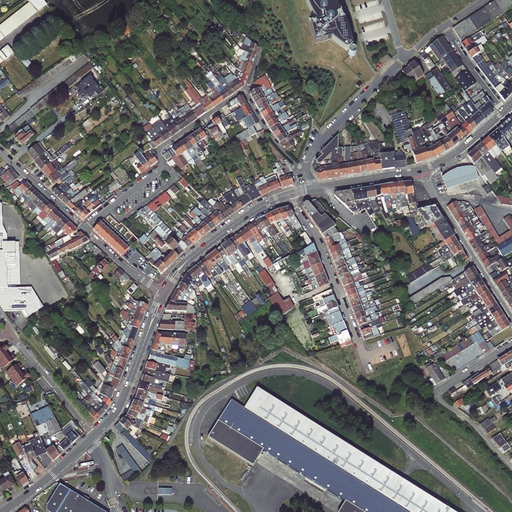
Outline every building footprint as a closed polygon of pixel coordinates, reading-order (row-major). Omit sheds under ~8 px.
[(0,42),(47,5),(42,0),(26,0),(29,3),(0,26),(0,42),(0,43),(0,42)] [(305,0),(306,1),(310,12),(317,22),(310,24),(315,43),(331,39),(339,45),(346,51),(352,47),(351,41),(349,34),(347,28),(345,22),(342,16),(339,11),(336,5),(331,0),(305,0)] [(511,7),(511,5),(508,0),(496,0),(495,1),(503,14),(511,7)] [(503,14),(495,1),(484,8),(492,21),(503,14)] [(232,5),(224,10),(234,18),(239,11),(232,5)] [(492,21),(484,8),(468,18),(476,31),(492,21)] [(476,31),(468,18),(452,29),(461,41),(476,31)] [(461,44),(464,49),(478,40),(476,38),(485,32),(483,30),(461,44)] [(483,36),(478,40),(464,49),(468,54),(480,46),(487,41),(483,36)] [(217,37),(214,40),(214,41),(219,47),(222,44),(217,37)] [(484,121),(474,105),(465,92),(476,83),(442,37),(428,47),(441,64),(443,62),(461,88),(458,90),(463,96),(461,97),(466,104),(462,107),(476,128),(484,121)] [(241,50),(244,51),(256,55),(258,47),(252,42),(250,47),(243,45),(241,50)] [(0,64),(14,53),(8,46),(0,52),(0,64)] [(484,51),(480,46),(468,54),(471,58),(479,54),(484,51)] [(80,50),(21,91),(19,93),(20,95),(23,98),(84,55),(80,50)] [(239,60),(241,61),(252,65),(256,55),(244,51),(242,56),(240,56),(239,60)] [(486,64),(479,54),(471,58),(504,102),(511,95),(501,87),(486,64)] [(23,60),(26,66),(31,64),(28,58),(23,60)] [(252,65),(241,61),(238,70),(242,73),(249,75),(252,65)] [(511,95),(511,93),(511,86),(506,82),(494,68),(490,61),(486,64),(501,87),(511,95)] [(494,62),(496,66),(511,79),(511,71),(509,69),(508,68),(504,61),(500,65),(496,61),(494,62)] [(408,68),(417,80),(424,76),(414,62),(407,67),(408,68)] [(11,134),(16,130),(19,128),(94,68),(90,63),(58,88),(57,87),(7,129),(11,134)] [(511,86),(511,79),(496,66),(494,68),(506,82),(511,86)] [(417,80),(408,68),(401,72),(411,85),(417,80)] [(439,96),(451,88),(437,68),(431,71),(434,75),(428,79),(439,96)] [(238,70),(236,69),(234,76),(235,78),(237,80),(238,82),(243,87),(245,86),(249,75),(242,73),(238,70)] [(225,81),(216,71),(215,72),(218,76),(217,76),(220,80),(221,80),(223,82),(225,81)] [(206,77),(210,82),(214,86),(223,101),(229,97),(224,91),(223,89),(222,87),(210,72),(205,76),(206,77)] [(228,85),(230,87),(234,93),(243,87),(238,82),(237,80),(235,78),(234,76),(232,74),(224,80),(225,81),(228,85)] [(249,94),(252,99),(270,89),(271,89),(264,77),(253,83),(253,84),(256,90),(249,94)] [(4,87),(10,82),(7,79),(1,84),(4,87)] [(207,95),(208,97),(215,107),(223,101),(214,86),(210,82),(206,85),(212,92),(207,95)] [(188,88),(199,103),(201,105),(206,113),(215,107),(208,97),(205,99),(204,98),(200,100),(188,84),(186,85),(188,88)] [(230,87),(224,91),(229,97),(234,93),(230,87)] [(199,103),(188,88),(186,91),(191,98),(190,98),(195,106),(199,103)] [(270,89),(252,99),(255,104),(270,96),(273,94),(270,89)] [(474,105),(484,121),(493,113),(494,108),(481,92),(476,96),(479,101),(474,105)] [(236,98),(226,106),(228,109),(239,103),(242,108),(247,104),(242,95),(236,98)] [(258,109),(274,100),(272,97),(272,98),(270,96),(255,104),(258,109)] [(279,97),(274,100),(258,109),(261,114),(277,105),(278,105),(277,102),(281,100),(279,97)] [(179,118),(174,122),(180,131),(189,125),(179,111),(172,101),(169,103),(179,118)] [(247,104),(242,108),(235,112),(238,117),(235,118),(238,122),(243,120),(253,114),(247,104)] [(449,120),(464,139),(467,135),(460,125),(446,104),(439,109),(439,111),(433,115),(440,125),(449,120)] [(198,109),(193,113),(197,119),(206,113),(201,105),(198,108),(198,109)] [(277,105),(261,114),(264,119),(283,108),(281,105),(278,107),(277,105)] [(476,128),(462,107),(460,105),(457,107),(458,109),(457,111),(459,116),(472,131),(476,128)] [(0,106),(0,118),(3,123),(9,117),(0,106)] [(183,107),(179,111),(189,125),(197,119),(193,113),(190,108),(186,111),(183,107)] [(283,108),(264,119),(266,124),(282,115),(281,112),(284,110),(283,108)] [(421,163),(410,127),(404,111),(398,113),(396,109),(388,111),(398,144),(402,143),(403,147),(406,150),(411,151),(416,164),(421,163)] [(282,115),(266,124),(270,129),(285,120),(288,119),(285,113),(282,115)] [(259,123),(253,114),(243,120),(248,129),(253,127),(259,123)] [(472,131),(459,116),(457,117),(462,124),(460,125),(467,135),(472,131)] [(180,131),(174,122),(170,117),(162,122),(163,124),(172,136),(180,131)] [(226,132),(221,124),(217,118),(212,121),(213,123),(220,135),(222,138),(224,137),(223,134),(226,132)] [(285,120),(270,129),(273,134),(290,124),(291,123),(294,121),(293,119),(289,122),(289,121),(286,122),(285,120)] [(449,120),(440,125),(459,143),(464,139),(449,120)] [(220,135),(213,123),(211,124),(212,126),(208,129),(213,139),(214,139),(220,135)] [(163,124),(154,130),(163,142),(172,136),(163,124)] [(290,124),(273,134),(276,139),(289,131),(297,127),(296,125),(293,126),(291,127),(290,124)] [(18,135),(14,138),(15,139),(15,140),(16,142),(18,142),(21,146),(26,142),(27,144),(31,141),(30,140),(34,136),(31,132),(33,130),(28,125),(17,134),(18,135)] [(459,143),(440,125),(437,127),(454,147),(459,143)] [(248,129),(236,136),(240,143),(246,140),(256,134),(253,127),(248,129)] [(425,148),(417,130),(416,128),(413,129),(411,127),(410,127),(421,163),(429,160),(425,148)] [(454,147),(437,127),(432,131),(445,152),(454,147)] [(48,128),(41,134),(44,138),(51,132),(48,128)] [(153,128),(146,134),(151,141),(152,142),(156,147),(163,142),(154,130),(153,128)] [(195,133),(205,147),(211,144),(209,141),(213,139),(208,129),(203,132),(201,129),(195,133)] [(425,148),(429,160),(434,159),(440,155),(428,133),(425,135),(421,130),(417,130),(425,148)] [(488,137),(501,153),(505,159),(511,154),(511,150),(497,130),(488,137)] [(289,131),(276,139),(279,144),(282,142),(290,138),(289,136),(291,135),(289,131)] [(290,138),(282,142),(287,149),(288,153),(295,149),(293,146),(294,145),(292,141),(301,136),(299,131),(291,135),(289,136),(290,138)] [(428,133),(440,155),(445,152),(432,131),(428,133)] [(191,136),(196,144),(199,148),(205,156),(208,154),(204,148),(205,147),(195,133),(191,136)] [(186,139),(192,147),(196,144),(191,136),(186,139)] [(481,143),(494,160),(501,153),(488,137),(481,143)] [(197,154),(192,147),(186,139),(181,143),(192,159),(194,162),(196,160),(194,156),(197,154)] [(40,143),(37,145),(44,154),(47,152),(40,143)] [(192,159),(181,143),(176,146),(187,162),(192,159)] [(373,147),(371,143),(366,144),(369,150),(370,150),(371,152),(370,152),(371,154),(373,159),(374,162),(380,161),(379,155),(378,150),(375,150),(374,147),(373,147)] [(379,155),(393,154),(392,148),(389,144),(384,145),(385,149),(382,149),(382,143),(378,144),(378,150),(379,155)] [(494,160),(481,143),(475,149),(494,173),(501,168),(494,160)] [(369,150),(366,144),(364,145),(366,161),(373,159),(371,154),(370,152),(371,152),(370,150),(369,150)] [(27,152),(35,161),(43,155),(44,154),(37,145),(27,152)] [(66,145),(51,157),(54,161),(55,160),(69,149),(66,145)] [(366,161),(364,145),(363,145),(357,146),(356,147),(357,153),(358,162),(365,161),(366,161)] [(187,162),(176,146),(172,149),(176,155),(173,157),(174,159),(173,160),(178,167),(183,165),(185,166),(186,166),(189,164),(187,162)] [(358,162),(357,153),(354,154),(354,151),(353,147),(351,147),(350,154),(351,158),(352,163),(358,162)] [(205,156),(199,148),(195,150),(202,160),(205,157),(205,156)] [(494,173),(475,149),(467,156),(485,182),(487,180),(492,187),(498,182),(497,180),(498,179),(494,173)] [(153,150),(143,157),(150,167),(158,161),(157,156),(153,150)] [(44,154),(43,155),(50,164),(54,161),(51,157),(47,152),(44,154)] [(143,157),(140,152),(129,160),(131,163),(133,162),(137,168),(136,168),(141,174),(150,167),(143,157)] [(381,171),(394,169),(393,156),(393,154),(379,155),(380,161),(381,171)] [(43,155),(35,161),(42,170),(50,164),(43,155)] [(404,155),(393,156),(394,169),(406,167),(404,155)] [(120,164),(125,170),(132,164),(131,163),(129,160),(128,158),(120,164)] [(367,173),(375,172),(374,162),(373,159),(366,161),(365,161),(367,173)] [(63,169),(55,160),(54,161),(50,164),(42,170),(49,180),(63,169)] [(332,165),(333,165),(332,163),(330,163),(329,161),(328,161),(324,162),(318,165),(316,162),(312,167),(314,173),(320,168),(331,167),(331,166),(332,165)] [(360,174),(367,173),(365,161),(358,162),(360,174)] [(280,162),(277,163),(282,172),(288,187),(291,186),(293,185),(289,172),(293,171),(290,164),(282,167),(280,162)] [(360,174),(358,162),(352,163),(352,164),(354,175),(360,174)] [(282,172),(277,163),(275,164),(278,169),(273,170),(275,174),(277,174),(282,189),(285,188),(288,187),(282,172)] [(354,175),(352,164),(345,165),(347,176),(354,175)] [(243,174),(248,172),(245,165),(240,167),(243,174)] [(320,168),(326,179),(334,178),(333,165),(332,165),(331,166),(331,167),(320,168)] [(347,176),(345,165),(342,165),(338,166),(339,178),(347,176)] [(67,166),(63,169),(49,180),(53,185),(58,180),(67,174),(65,171),(68,168),(67,166)] [(320,168),(314,173),(318,180),(320,181),(326,179),(320,168)] [(11,169),(4,175),(9,181),(6,183),(4,184),(5,187),(11,184),(19,178),(11,169)] [(58,180),(61,185),(65,182),(66,182),(69,179),(70,178),(67,174),(58,180)] [(4,175),(1,176),(6,183),(9,181),(4,175)] [(275,175),(265,180),(270,192),(275,190),(280,187),(275,175)] [(270,192),(265,180),(264,177),(259,179),(259,180),(254,183),(255,185),(261,197),(265,194),(270,192)] [(190,185),(183,178),(179,183),(185,189),(190,185)] [(31,187),(27,183),(21,186),(16,181),(11,185),(21,196),(31,187)] [(61,185),(52,192),(59,198),(71,189),(65,182),(61,185)] [(114,182),(107,187),(110,191),(113,189),(117,186),(114,182)] [(410,182),(403,183),(404,194),(404,196),(405,196),(406,196),(413,194),(410,182)] [(81,194),(66,205),(71,210),(77,204),(76,203),(97,187),(94,184),(81,194)] [(170,190),(174,194),(179,190),(174,185),(170,190)] [(261,197),(255,185),(250,187),(251,190),(243,194),(247,195),(251,201),(256,199),(261,197)] [(388,195),(387,185),(379,186),(381,195),(382,195),(383,196),(388,195)] [(492,192),(487,185),(482,189),(486,195),(492,192)] [(247,195),(243,194),(241,196),(237,190),(235,186),(231,188),(232,190),(238,199),(243,207),(247,204),(251,201),(247,195)] [(21,196),(20,197),(18,198),(23,203),(24,202),(35,190),(31,187),(21,196)] [(376,198),(374,187),(364,189),(366,200),(367,200),(374,198),(376,198)] [(71,189),(59,198),(66,205),(81,194),(78,190),(74,193),(71,189)] [(364,189),(351,191),(354,202),(355,202),(361,201),(366,200),(364,189)] [(24,202),(28,207),(40,195),(35,190),(24,202)] [(238,210),(243,207),(238,199),(232,190),(223,197),(230,207),(234,213),(238,210)] [(349,203),(354,202),(351,191),(346,192),(349,203)] [(165,192),(161,196),(167,201),(167,202),(171,198),(165,192)] [(344,205),(349,203),(346,192),(335,194),(334,197),(344,205)] [(90,194),(77,204),(71,210),(75,213),(77,211),(88,201),(95,196),(93,193),(91,195),(90,194)] [(404,194),(400,195),(402,211),(402,210),(404,216),(406,216),(410,214),(408,208),(406,201),(405,196),(404,196),(404,194)] [(415,203),(413,194),(406,196),(409,205),(411,204),(415,203)] [(33,211),(34,211),(45,199),(40,195),(28,207),(33,211)] [(162,205),(167,201),(161,196),(161,195),(157,199),(162,205)] [(383,196),(382,195),(381,195),(376,198),(374,198),(375,202),(380,211),(385,221),(388,219),(386,213),(387,213),(386,210),(385,208),(384,203),(383,196)] [(388,196),(388,195),(383,196),(384,203),(385,208),(386,210),(392,209),(391,206),(388,196)] [(394,196),(396,209),(396,211),(402,211),(400,195),(394,196)] [(75,213),(79,217),(87,209),(86,207),(90,202),(94,200),(97,198),(95,196),(88,201),(77,211),(75,213)] [(511,197),(499,196),(498,203),(511,204),(511,197)] [(375,202),(374,198),(367,200),(368,206),(370,205),(374,214),(380,211),(375,202)] [(45,199),(34,211),(39,215),(50,204),(45,199)] [(156,199),(152,203),(157,209),(158,209),(162,205),(157,199),(156,199)] [(215,209),(205,199),(200,204),(208,211),(220,223),(222,222),(225,220),(215,209)] [(87,209),(79,217),(83,221),(90,213),(102,205),(98,200),(95,202),(92,204),(87,209)] [(86,207),(87,209),(92,204),(95,202),(94,200),(90,202),(86,207)] [(316,200),(304,202),(303,206),(319,231),(332,222),(331,222),(328,218),(324,214),(327,212),(316,200)] [(362,205),(361,201),(355,202),(357,212),(358,213),(374,233),(378,231),(364,209),(363,209),(362,205)] [(424,203),(425,207),(425,209),(434,207),(431,201),(424,203)] [(151,202),(147,206),(153,213),(157,209),(152,203),(151,202)] [(354,202),(349,203),(344,205),(353,213),(357,212),(355,202),(354,202)] [(450,213),(465,204),(467,203),(464,202),(455,202),(447,207),(450,213)] [(0,203),(0,304),(4,312),(22,311),(24,311),(28,317),(45,306),(33,287),(10,287),(9,285),(9,270),(18,270),(17,250),(21,250),(21,242),(9,242),(5,242),(4,234),(0,234),(0,216),(2,216),(2,204),(0,203)] [(50,204),(39,215),(38,216),(43,220),(49,214),(55,208),(50,204)] [(465,204),(450,213),(453,217),(466,210),(470,207),(469,204),(466,206),(465,204)] [(172,232),(153,213),(147,206),(146,206),(142,209),(151,219),(158,226),(147,237),(144,234),(138,240),(146,248),(154,241),(159,237),(166,244),(165,244),(166,245),(173,252),(178,257),(188,248),(172,232)] [(215,209),(225,220),(229,217),(234,213),(230,207),(224,211),(220,206),(215,209)] [(492,241),(495,247),(502,258),(511,251),(511,216),(508,216),(503,219),(510,231),(499,238),(480,206),(474,210),(492,241)] [(204,215),(199,210),(196,207),(192,212),(211,230),(215,227),(204,215)] [(288,207),(282,208),(293,225),(294,227),(299,223),(288,207)] [(416,211),(416,212),(418,214),(427,228),(433,225),(442,219),(434,207),(425,209),(416,211)] [(45,227),(48,224),(55,218),(59,213),(55,208),(49,214),(43,220),(47,223),(44,226),(45,227)] [(293,225),(282,208),(276,210),(291,233),(293,231),(291,227),(293,225)] [(151,219),(142,209),(138,213),(147,222),(151,219)] [(291,233),(276,210),(269,213),(282,232),(285,231),(289,237),(293,235),(291,233)] [(466,210),(453,217),(456,223),(469,214),(466,210)] [(220,223),(208,211),(204,215),(215,227),(217,226),(220,223)] [(211,230),(192,212),(189,214),(194,219),(192,220),(195,223),(206,234),(211,230)] [(469,214),(456,223),(459,227),(476,217),(473,212),(469,214)] [(51,227),(52,229),(60,222),(64,217),(59,213),(55,218),(48,224),(45,227),(44,228),(46,231),(51,227)] [(279,233),(282,232),(269,213),(264,216),(277,235),(280,239),(282,238),(279,233)] [(5,242),(9,242),(9,234),(3,224),(2,216),(0,216),(0,234),(4,234),(5,242)] [(206,234),(195,223),(194,225),(185,216),(183,219),(185,220),(201,238),(206,234)] [(277,235),(264,216),(260,218),(273,237),(277,235)] [(60,222),(52,229),(57,233),(69,222),(64,217),(60,222)] [(410,217),(407,219),(405,219),(412,237),(420,233),(417,226),(415,227),(411,217),(410,217)] [(476,217),(459,227),(462,232),(479,222),(476,217)] [(273,237),(260,218),(259,219),(255,221),(264,234),(269,241),(273,237)] [(453,237),(442,219),(433,225),(444,242),(453,237)] [(201,238),(185,220),(183,222),(182,222),(180,224),(181,225),(182,226),(197,241),(201,238)] [(93,230),(98,235),(105,227),(103,225),(104,224),(102,221),(93,230)] [(264,234),(255,221),(251,224),(264,243),(266,241),(262,235),(264,234)] [(69,222),(57,233),(59,235),(63,231),(68,235),(73,233),(77,231),(77,229),(69,222)] [(319,231),(324,239),(339,233),(335,227),(335,226),(332,222),(319,231)] [(479,222),(462,232),(465,237),(478,229),(482,227),(479,222)] [(174,226),(179,231),(192,245),(197,241),(182,226),(180,228),(179,226),(177,224),(174,226)] [(264,243),(251,224),(247,228),(262,249),(266,246),(264,243)] [(98,235),(103,239),(111,230),(108,228),(107,229),(105,227),(98,235)] [(262,249),(247,228),(242,231),(238,234),(247,247),(251,245),(252,244),(253,243),(260,252),(258,254),(271,272),(276,270),(276,271),(292,262),(289,256),(273,265),(262,249)] [(478,229),(465,237),(469,242),(481,234),(478,229)] [(107,243),(115,235),(113,233),(114,232),(111,230),(103,239),(107,243)] [(192,245),(179,231),(177,233),(174,230),(172,232),(188,248),(192,245)] [(83,244),(89,240),(81,232),(77,234),(77,235),(83,244)] [(472,248),(488,237),(485,232),(481,234),(469,242),(472,248)] [(83,244),(77,235),(76,236),(78,239),(75,240),(74,236),(73,233),(68,235),(62,239),(65,244),(65,245),(68,250),(83,244)] [(339,233),(324,239),(329,249),(346,243),(345,239),(341,240),(339,233)] [(251,253),(247,247),(238,234),(233,237),(247,256),(251,253)] [(112,247),(120,238),(118,236),(117,237),(115,235),(107,243),(112,247)] [(159,237),(154,241),(153,243),(157,247),(159,245),(162,248),(166,245),(165,244),(166,244),(159,237)] [(249,260),(247,256),(233,237),(229,240),(245,263),(249,260)] [(313,244),(308,237),(303,241),(308,248),(313,244)] [(456,241),(453,237),(444,242),(447,247),(456,241)] [(488,237),(472,248),(475,252),(491,242),(488,237)] [(116,252),(124,244),(122,242),(123,241),(120,238),(112,247),(116,252)] [(60,254),(68,250),(65,245),(65,244),(62,239),(54,243),(56,246),(57,248),(60,254)] [(245,263),(229,240),(225,244),(238,262),(241,268),(244,266),(243,264),(245,263)] [(459,246),(456,241),(447,247),(450,252),(459,246)] [(495,247),(492,241),(491,242),(475,252),(478,258),(486,253),(495,247)] [(441,250),(447,247),(444,242),(438,245),(435,248),(437,250),(440,248),(441,250)] [(253,243),(252,244),(251,245),(258,254),(260,252),(253,243)] [(329,249),(331,255),(344,249),(348,248),(346,243),(329,249)] [(121,256),(130,247),(127,245),(126,246),(124,244),(116,252),(121,256)] [(238,262),(225,244),(221,247),(232,264),(234,265),(238,262)] [(303,251),(297,255),(301,260),(305,257),(310,255),(310,254),(316,252),(313,244),(308,248),(303,251)] [(462,251),(459,246),(450,252),(453,257),(457,254),(462,251)] [(232,264),(221,247),(216,251),(222,260),(224,262),(230,270),(232,268),(230,265),(232,264)] [(450,252),(447,247),(441,250),(437,253),(440,257),(450,252)] [(53,258),(60,254),(57,248),(51,251),(49,248),(44,250),(58,274),(62,272),(53,258)] [(156,248),(151,253),(153,255),(154,256),(167,269),(178,257),(173,252),(169,255),(168,254),(166,255),(168,257),(166,258),(163,255),(162,256),(161,254),(162,254),(156,248)] [(331,255),(333,260),(347,255),(350,253),(349,251),(345,253),(344,249),(331,255)] [(9,270),(9,285),(22,284),(21,250),(17,250),(18,270),(9,270)] [(211,265),(212,267),(222,260),(216,251),(205,259),(211,265)] [(468,260),(462,251),(457,254),(459,257),(460,256),(464,263),(468,260)] [(102,252),(97,257),(102,262),(104,260),(107,257),(102,252)] [(302,265),(303,264),(319,258),(316,252),(310,254),(310,255),(305,257),(301,260),(300,262),(302,265)] [(442,264),(453,257),(450,252),(440,257),(439,258),(442,264)] [(486,253),(478,258),(481,263),(496,254),(495,253),(489,257),(486,253)] [(496,254),(481,263),(485,268),(494,262),(493,261),(491,262),(490,260),(496,256),(496,254)] [(333,260),(335,265),(349,260),(347,255),(333,260)] [(167,269),(154,256),(149,262),(161,274),(167,269)] [(303,264),(305,269),(321,263),(319,258),(303,264)] [(349,260),(335,265),(337,271),(357,264),(361,262),(359,259),(355,260),(354,258),(352,258),(349,260)] [(503,258),(496,262),(501,272),(508,268),(509,269),(511,266),(511,258),(506,262),(503,258)] [(218,275),(214,270),(214,269),(212,267),(211,265),(205,259),(202,261),(213,277),(213,278),(218,275)] [(104,260),(102,262),(89,274),(94,279),(109,265),(104,260)] [(214,270),(217,268),(224,262),(222,260),(212,267),(214,269),(214,270)] [(202,261),(197,265),(204,274),(211,284),(214,288),(217,286),(212,278),(213,277),(202,261)] [(305,269),(307,274),(322,268),(321,263),(305,269)] [(406,276),(411,283),(433,270),(429,263),(406,276)] [(357,264),(337,271),(339,277),(355,271),(361,268),(360,265),(358,266),(357,264)] [(204,274),(197,265),(192,269),(199,276),(204,287),(205,289),(211,284),(204,274)] [(307,274),(309,280),(325,274),(322,268),(307,274)] [(458,284),(476,272),(473,268),(452,280),(450,277),(440,278),(410,298),(409,299),(411,306),(450,282),(451,281),(454,283),(452,284),(454,286),(458,284)] [(199,276),(192,269),(187,273),(194,280),(195,283),(196,285),(197,287),(197,288),(198,289),(198,291),(204,287),(199,276)] [(118,270),(113,275),(115,278),(116,279),(122,273),(118,270)] [(283,301),(263,270),(258,274),(273,296),(269,299),(281,317),(294,308),(289,298),(283,301)] [(355,271),(339,277),(341,282),(361,275),(360,271),(355,273),(355,271)] [(462,287),(478,277),(476,272),(458,284),(459,285),(456,287),(458,290),(462,287)] [(122,273),(116,279),(118,280),(123,285),(128,279),(122,273)] [(187,273),(181,282),(188,287),(192,290),(194,287),(196,289),(197,288),(197,287),(196,285),(195,283),(194,280),(187,273)] [(302,289),(296,273),(293,274),(303,301),(306,300),(303,291),(302,289)] [(496,286),(507,279),(503,273),(497,277),(494,273),(489,276),(496,286)] [(499,291),(511,283),(511,275),(511,273),(509,274),(510,277),(507,279),(496,286),(499,291)] [(306,281),(308,286),(327,279),(325,274),(309,280),(306,281)] [(361,275),(341,282),(343,287),(359,281),(361,281),(363,280),(361,275)] [(456,297),(481,282),(478,277),(462,287),(464,289),(457,293),(456,291),(453,293),(456,297)] [(327,279),(308,286),(302,289),(303,291),(309,288),(311,292),(329,284),(327,279)] [(343,287),(345,293),(362,286),(364,285),(363,282),(361,283),(359,283),(359,281),(343,287)] [(188,287),(181,282),(178,286),(194,298),(196,297),(195,293),(195,291),(192,290),(188,287)] [(460,301),(484,286),(481,282),(456,297),(460,301)] [(511,283),(499,291),(502,296),(511,289),(511,283)] [(127,291),(131,294),(135,290),(134,289),(136,286),(133,284),(127,291)] [(345,293),(347,298),(367,290),(369,289),(368,285),(363,287),(362,286),(345,293)] [(178,286),(176,290),(190,299),(191,301),(194,298),(178,286)] [(484,286),(460,301),(463,307),(472,301),(487,291),(484,286)] [(505,301),(511,296),(511,289),(502,296),(505,301)] [(190,299),(176,290),(170,301),(174,303),(176,304),(187,304),(187,302),(190,299)] [(315,303),(318,302),(333,296),(331,290),(312,297),(315,303)] [(367,290),(347,298),(349,303),(366,296),(371,294),(370,292),(368,292),(367,290)] [(474,306),(491,296),(487,291),(472,301),(474,306)] [(317,309),(321,308),(336,302),(333,296),(318,302),(320,305),(316,307),(317,309)] [(349,303),(352,309),(369,302),(373,301),(372,298),(367,300),(366,296),(349,303)] [(477,311),(493,301),(491,296),(474,306),(477,311)] [(134,301),(130,297),(128,303),(132,305),(133,305),(141,308),(141,309),(146,311),(148,306),(134,301)] [(256,298),(251,301),(257,309),(261,306),(256,298)] [(309,305),(306,300),(303,301),(302,302),(299,303),(301,308),(309,305)] [(174,303),(170,301),(165,311),(186,312),(185,315),(194,315),(194,312),(196,311),(193,307),(187,304),(176,304),(174,303)] [(474,320),(496,305),(493,301),(477,311),(472,314),(473,316),(471,318),(472,321),(474,320)] [(321,308),(323,313),(338,307),(336,302),(321,308)] [(369,302),(352,309),(354,315),(374,307),(373,304),(370,305),(369,302)] [(129,310),(131,311),(133,311),(135,313),(144,316),(146,311),(141,309),(141,308),(133,305),(132,305),(128,303),(126,305),(129,310)] [(129,316),(124,310),(119,305),(118,306),(127,319),(126,320),(131,327),(139,329),(141,324),(128,319),(129,316)] [(478,324),(500,310),(496,305),(474,320),(478,324)] [(327,317),(329,324),(330,327),(343,321),(338,307),(323,313),(324,316),(326,316),(327,317)] [(354,315),(356,320),(373,314),(374,313),(373,310),(375,310),(374,307),(354,315)] [(126,309),(124,310),(129,316),(128,319),(141,324),(144,316),(135,313),(133,311),(131,311),(130,314),(126,309)] [(485,327),(503,316),(500,310),(478,324),(481,330),(485,327)] [(373,314),(356,320),(359,326),(377,319),(376,315),(374,316),(373,314)] [(159,329),(179,330),(185,331),(188,331),(195,331),(194,315),(185,315),(185,323),(171,322),(171,315),(164,315),(159,329)] [(489,332),(506,321),(503,316),(485,327),(486,328),(489,332)] [(377,319),(359,326),(361,332),(381,324),(384,323),(383,319),(380,320),(379,318),(377,319)] [(134,341),(139,329),(131,327),(126,320),(125,319),(123,321),(126,326),(128,328),(127,329),(126,331),(124,329),(122,330),(124,333),(129,340),(134,341)] [(330,327),(334,336),(347,331),(343,321),(330,327)] [(506,321),(489,332),(493,336),(510,326),(506,321)] [(371,334),(376,331),(378,331),(377,329),(382,327),(381,324),(361,332),(364,340),(373,338),(372,334),(371,334)] [(341,347),(352,344),(347,331),(334,336),(329,338),(331,343),(338,341),(341,347)] [(440,364),(478,342),(484,353),(494,347),(491,341),(487,343),(480,331),(436,356),(440,364)] [(129,340),(124,333),(120,342),(124,347),(131,350),(134,341),(129,340)] [(164,353),(165,345),(160,345),(161,333),(157,333),(151,351),(164,353)] [(124,347),(120,342),(113,334),(112,336),(113,338),(112,339),(113,340),(115,343),(114,344),(122,353),(129,356),(131,350),(124,347)] [(107,341),(117,353),(121,358),(127,361),(129,356),(122,353),(114,344),(110,339),(107,341)] [(0,349),(0,360),(7,355),(5,351),(8,349),(6,345),(0,349)] [(99,347),(95,350),(100,356),(104,353),(99,347)] [(487,367),(488,370),(491,374),(499,368),(511,359),(511,350),(511,351),(487,367)] [(177,358),(171,356),(165,355),(151,352),(148,360),(161,363),(175,367),(177,358)] [(115,358),(113,363),(116,368),(123,371),(127,361),(121,358),(117,353),(115,358)] [(108,364),(112,362),(105,354),(104,355),(106,358),(104,359),(108,364)] [(7,355),(0,360),(0,364),(3,369),(16,359),(13,355),(10,358),(7,355)] [(110,377),(108,374),(95,358),(91,362),(99,373),(96,375),(103,382),(104,384),(104,385),(114,389),(116,390),(120,381),(110,377)] [(190,361),(177,358),(175,367),(177,367),(188,370),(190,361)] [(511,366),(511,359),(499,368),(502,373),(511,367),(511,366)] [(148,360),(145,368),(168,374),(169,368),(176,370),(177,367),(175,367),(161,363),(148,360)] [(435,362),(426,368),(432,377),(428,380),(432,386),(445,378),(435,362)] [(6,373),(12,380),(21,373),(18,369),(22,367),(19,363),(6,373)] [(116,368),(113,363),(110,372),(109,372),(108,374),(110,377),(120,381),(123,371),(116,368)] [(168,374),(145,368),(143,375),(155,379),(166,382),(169,382),(171,375),(168,374)] [(465,391),(491,374),(488,370),(479,376),(471,381),(470,382),(468,379),(461,383),(463,386),(462,387),(465,391)] [(489,397),(503,388),(511,382),(511,372),(484,390),(489,397)] [(21,373),(12,380),(17,387),(29,377),(27,373),(23,376),(21,373)] [(155,379),(143,375),(140,383),(162,390),(163,390),(164,388),(153,385),(155,379)] [(511,382),(503,388),(507,393),(511,389),(511,382)] [(162,390),(140,383),(140,384),(138,389),(160,396),(162,390)] [(114,389),(104,385),(101,391),(98,387),(96,390),(99,394),(110,400),(114,389)] [(160,396),(138,389),(136,395),(153,400),(155,401),(161,403),(163,396),(160,396)] [(210,433),(207,439),(214,443),(253,467),(259,458),(263,452),(344,504),(340,510),(338,511),(450,511),(257,389),(245,409),(231,401),(210,433)] [(99,394),(96,390),(93,392),(102,403),(108,407),(112,401),(110,400),(99,394)] [(102,405),(107,409),(108,407),(102,403),(93,392),(91,393),(92,394),(102,405)] [(102,405),(92,394),(89,396),(104,413),(107,409),(102,405)] [(153,400),(136,395),(134,400),(152,405),(153,400)] [(104,413),(89,396),(84,400),(91,408),(100,417),(104,413)] [(84,400),(81,403),(96,421),(100,417),(91,408),(84,400)] [(134,400),(132,406),(153,412),(154,412),(155,406),(154,406),(152,405),(134,400)] [(153,412),(132,406),(129,410),(151,417),(153,412)] [(61,433),(49,407),(30,415),(38,432),(39,437),(43,435),(39,426),(46,424),(49,433),(50,438),(56,435),(57,436),(56,437),(57,439),(59,436),(64,441),(62,443),(55,450),(60,455),(71,444),(63,435),(61,433)] [(151,417),(129,410),(127,415),(145,423),(150,423),(151,417)] [(495,428),(492,423),(498,420),(495,416),(489,419),(489,418),(481,423),(487,433),(495,428)] [(132,426),(129,422),(123,419),(119,423),(125,428),(134,437),(135,439),(137,436),(135,434),(135,433),(138,428),(132,426)] [(119,423),(114,428),(119,433),(125,428),(119,423)] [(39,426),(43,435),(49,433),(46,424),(39,426)] [(69,430),(63,435),(71,444),(80,436),(70,425),(67,428),(69,430)] [(135,439),(134,437),(133,438),(125,430),(121,434),(149,463),(154,458),(135,439)] [(45,451),(39,437),(38,432),(33,434),(34,438),(28,441),(29,443),(35,457),(46,453),(45,451)] [(501,432),(493,438),(500,448),(508,442),(501,432)] [(20,443),(12,447),(17,458),(21,456),(24,460),(20,462),(27,476),(33,471),(31,468),(30,467),(21,446),(20,443)] [(29,443),(21,446),(31,468),(33,471),(37,468),(31,459),(35,457),(29,443)] [(136,475),(141,472),(122,445),(116,449),(136,475)] [(45,451),(46,453),(47,455),(53,462),(60,455),(55,450),(52,447),(45,451)] [(131,470),(120,477),(124,483),(135,476),(131,470)] [(16,472),(14,473),(22,487),(28,483),(22,474),(21,474),(20,472),(17,473),(16,472)] [(0,502),(5,499),(2,492),(15,485),(8,473),(3,475),(4,478),(0,480),(0,502)] [(104,511),(86,501),(80,497),(58,484),(45,505),(45,510),(47,511),(104,511)]
